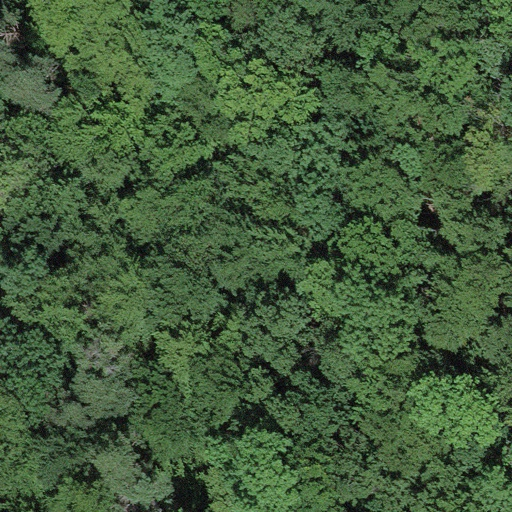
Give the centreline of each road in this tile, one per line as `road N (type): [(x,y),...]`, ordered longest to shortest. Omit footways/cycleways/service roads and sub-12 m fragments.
road 1 (track): [(58,0),(124,307),(157,391),(181,511)]
road 2 (track): [(157,391),(204,0)]
road 3 (track): [(0,294),(46,425),(91,511)]
